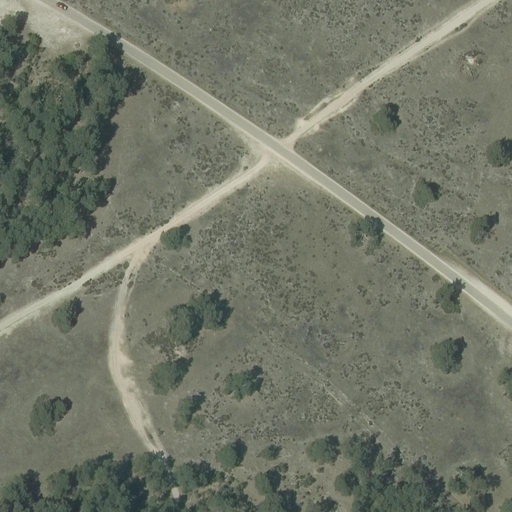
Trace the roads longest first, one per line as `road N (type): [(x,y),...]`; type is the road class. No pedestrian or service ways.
road 1 (unknown): [(180,511),(114,361),(115,322),(136,250),(488,0)]
road 2 (unclassified): [(511,325),(279,150),(44,0)]
road 3 (track): [(136,250),(0,328)]
